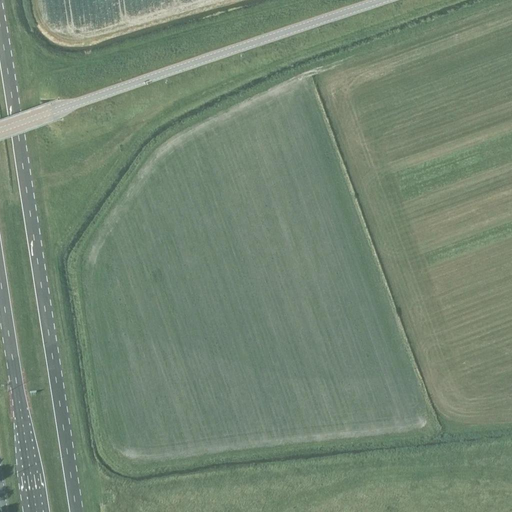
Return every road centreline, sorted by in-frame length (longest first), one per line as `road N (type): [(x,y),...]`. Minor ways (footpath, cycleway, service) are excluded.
road 1 (primary): [(76,511),(0,31)]
road 2 (unclassified): [(0,129),(383,0)]
road 3 (primary): [(0,279),(36,511)]
